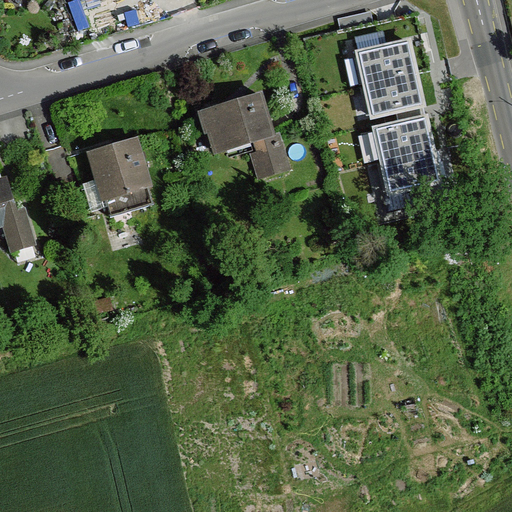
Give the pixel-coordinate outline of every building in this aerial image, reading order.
[(418,102),(404,41),(360,51),(374,113),(418,102)] [(268,118),(262,96),(215,110),(227,150),(256,143),(267,177),(289,170),(281,145),(276,144),(273,133),(268,118)] [(268,118),(273,133),(292,123),(286,110),(268,118)] [(151,193),(136,144),(93,156),(101,180),(109,206),(151,193)] [(109,206),(101,180),(81,186),(89,212),(109,206)] [(16,217),(6,183),(0,184),(0,227),(8,225),(14,249),(33,244),(25,214),(16,217)] [(154,205),(151,193),(109,206),(113,217),(154,205)]
